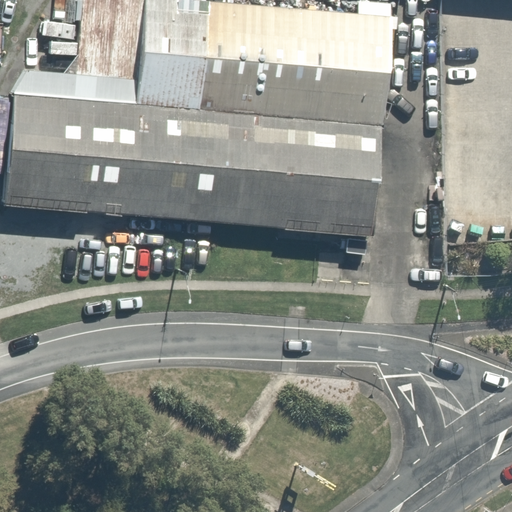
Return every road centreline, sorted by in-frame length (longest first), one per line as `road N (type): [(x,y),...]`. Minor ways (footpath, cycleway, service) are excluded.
road 1 (tertiary): [(0,373),(45,358),(176,342),(391,349)]
road 2 (tertiary): [(391,349),(450,366),(511,424)]
road 3 (tertiary): [(438,486),(391,349)]
